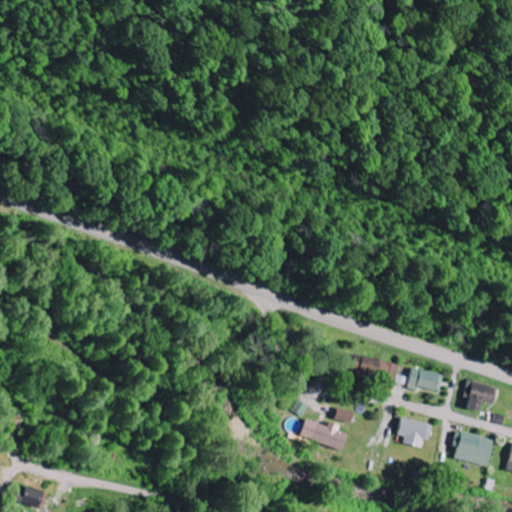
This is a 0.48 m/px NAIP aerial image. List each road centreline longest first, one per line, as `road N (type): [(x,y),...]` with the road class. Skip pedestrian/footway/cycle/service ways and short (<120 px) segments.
road 1 (tertiary): [(0,197),(511,376)]
road 2 (residential): [(511,435),(307,389),(282,355),(271,294)]
road 3 (residential): [(224,511),(54,473),(0,444)]
